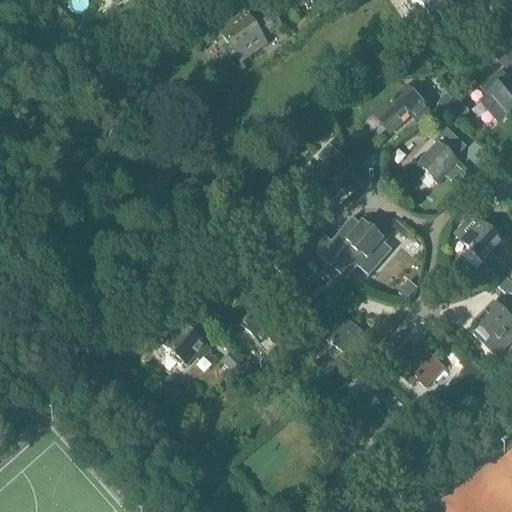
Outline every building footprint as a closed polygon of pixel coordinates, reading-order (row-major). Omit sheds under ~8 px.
[(335,0),(316,0),(327,15),(340,6),(335,0)] [(427,0),(435,11),(449,0),(427,0)] [(239,66),(267,47),(244,13),(216,32),(239,66)] [(495,55),(505,47),(497,38),(488,46),(495,55)] [(508,70),(511,66),(511,48),(508,44),(505,47),(495,55),(508,70)] [(485,48),(474,56),(482,66),(493,57),(485,48)] [(511,122),(511,81),(503,70),(482,87),(488,95),(480,102),(500,124),(508,118),(511,122)] [(429,75),(419,84),(431,99),(442,91),(429,75)] [(434,110),(415,87),(404,96),(401,93),(374,114),(391,136),(414,118),(418,123),(434,110)] [(437,101),(442,107),(452,99),(446,93),(437,101)] [(454,125),(468,114),(458,100),(444,111),(454,125)] [(454,183),(464,172),(458,166),(462,162),(440,142),(417,165),(439,186),(448,177),(454,183)] [(324,166),(299,193),(312,205),(316,200),(322,205),(344,181),(341,179),(351,167),(329,147),(317,160),(324,166)] [(502,197),(511,189),(511,171),(493,185),(502,197)] [(267,180),(261,187),(269,194),(276,188),(267,180)] [(349,218),(327,243),(354,268),(365,279),(389,252),(383,246),(388,240),(365,220),(359,226),(349,218)] [(275,238),(291,231),(288,224),(279,220),(269,225),(275,238)] [(502,261),(510,252),(504,246),(507,243),(483,221),(462,243),(486,265),(496,255),(502,261)] [(322,275),(310,264),(287,244),(269,264),(292,284),(304,295),(322,275)] [(497,280),(509,272),(504,266),(493,273),(497,280)] [(495,287),(505,296),(511,289),(511,286),(504,278),(495,287)] [(500,348),(511,336),(511,317),(496,302),(475,323),(500,348)] [(276,346),(289,332),(260,304),(239,326),(263,348),(270,340),(276,346)] [(347,356),(364,333),(334,311),(317,334),(347,356)] [(230,345),(238,338),(226,323),(217,331),(230,345)] [(202,364),(212,352),(182,325),(163,347),(188,369),(197,359),(202,364)] [(118,333),(105,347),(120,360),(132,346),(118,333)] [(432,395),(451,373),(423,348),(398,374),(414,388),(419,383),(432,395)] [(231,375),(241,365),(230,354),(220,364),(231,375)] [(472,387),(485,374),(472,362),(459,375),(472,387)] [(386,434),(395,423),(390,419),(392,418),(366,394),(346,416),(372,440),(381,430),(386,434)] [(403,422),(397,429),(406,436),(421,418),(409,408),(399,419),(403,422)] [(356,475),(364,465),(354,457),(346,467),(356,475)]
